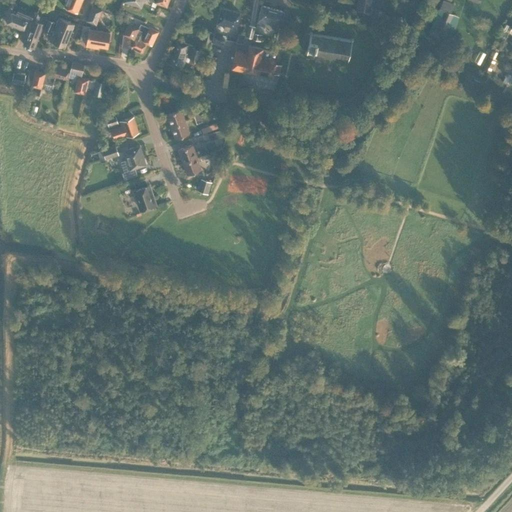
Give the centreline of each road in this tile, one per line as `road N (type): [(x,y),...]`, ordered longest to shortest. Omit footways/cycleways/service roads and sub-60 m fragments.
road 1 (residential): [(150,69),(144,99),(181,210),(207,200)]
road 2 (unclassified): [(0,49),(150,69)]
